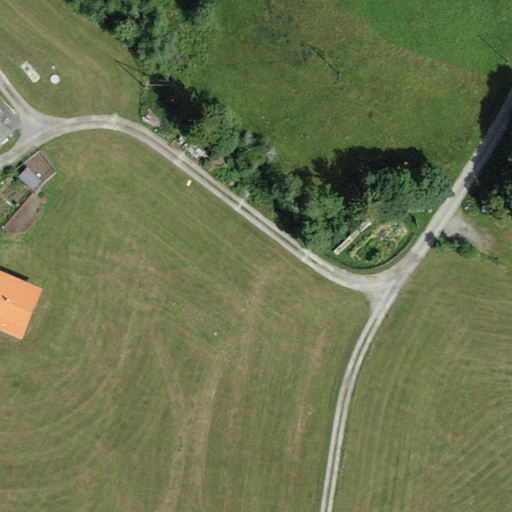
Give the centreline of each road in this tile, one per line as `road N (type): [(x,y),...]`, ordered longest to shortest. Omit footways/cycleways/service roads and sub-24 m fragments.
road 1 (track): [(511,88),(436,228),(389,290),(339,419),(327,511)]
road 2 (track): [(0,158),(62,125),(125,123),(318,265),(339,277),(395,282)]
